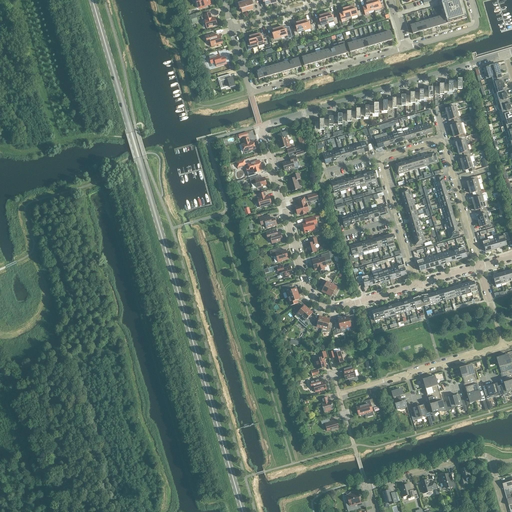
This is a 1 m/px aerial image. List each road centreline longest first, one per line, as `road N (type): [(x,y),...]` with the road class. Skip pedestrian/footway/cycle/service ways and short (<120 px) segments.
road 1 (residential): [(416,285),(337,309),(319,305),(308,291),(260,125),(506,54)]
road 2 (secondary): [(242,511),(92,0)]
road 3 (residential): [(231,28),(250,94),(405,49)]
road 4 (residential): [(492,460),(478,456),(368,489),(375,511)]
road 5 (track): [(60,143),(18,0)]
road 6 (track): [(61,0),(101,135)]
road 7 (residential): [(442,142),(479,266)]
